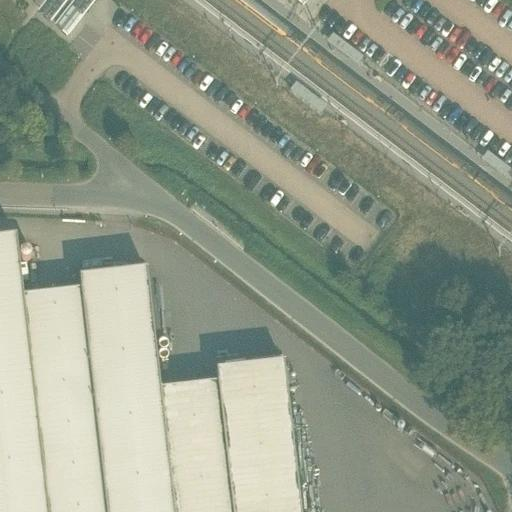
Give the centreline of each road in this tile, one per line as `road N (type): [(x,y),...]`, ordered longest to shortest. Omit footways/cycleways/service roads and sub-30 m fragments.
road 1 (unclassified): [(511,465),(427,412),(174,214),(131,199)]
road 2 (unclassified): [(131,199),(109,158),(0,67)]
road 3 (unclassified): [(0,194),(131,199)]
